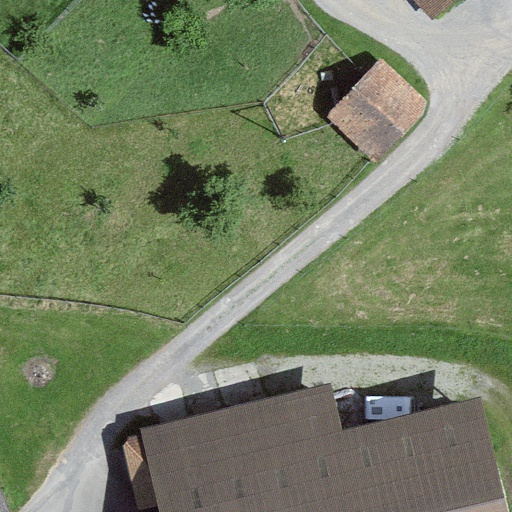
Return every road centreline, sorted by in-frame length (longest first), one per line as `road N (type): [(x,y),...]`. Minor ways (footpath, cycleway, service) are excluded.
road 1 (unclassified): [(51,511),(107,421),(143,381),(416,151),(511,42)]
road 2 (track): [(127,399),(260,373),(419,363),(467,372),(511,416)]
